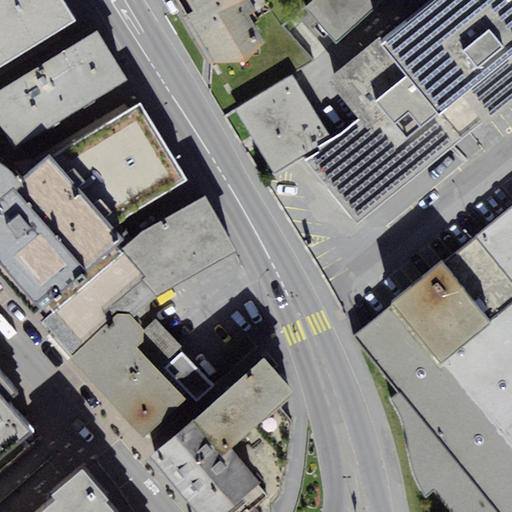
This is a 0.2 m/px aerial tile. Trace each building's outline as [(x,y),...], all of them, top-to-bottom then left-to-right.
[(0,0),(0,61),(75,16),(65,0),(0,0)] [(181,0),(201,33),(219,63),(266,36),(244,0),(181,0)] [(369,0),(308,0),(307,0),(336,38),(375,8),(369,0)] [(511,0),(424,0),(334,70),(368,114),(311,159),(359,220),(417,175),(418,176),(443,157),(472,134),(471,133),(511,101),(511,0)] [(118,77),(91,33),(64,50),(21,76),(0,88),(0,105),(20,138),(118,77)] [(293,76),(237,108),(273,172),(330,141),(293,76)] [(188,404),(105,312),(136,284),(138,288),(167,270),(225,235),(200,193),(121,241),(104,222),(180,174),(134,103),(65,147),(47,158),(41,152),(11,178),(0,165),(0,267),(15,284),(55,330),(73,350),(69,352),(88,372),(151,442),(188,404)] [(511,511),(511,207),(477,236),(478,237),(444,265),(439,259),(390,298),(396,305),(354,338),(399,394),(392,400),(399,416),(406,433),(410,451),(415,473),(421,490),(424,494),(440,495),(453,511),(511,511)] [(294,402),(255,358),(154,458),(167,470),(209,511),(277,511),(279,498),(275,475),(252,449),(294,402)] [(0,450),(27,427),(0,395),(0,450)] [(118,511),(121,511),(107,495),(110,493),(83,463),(53,489),(57,493),(34,511),(118,511)]
